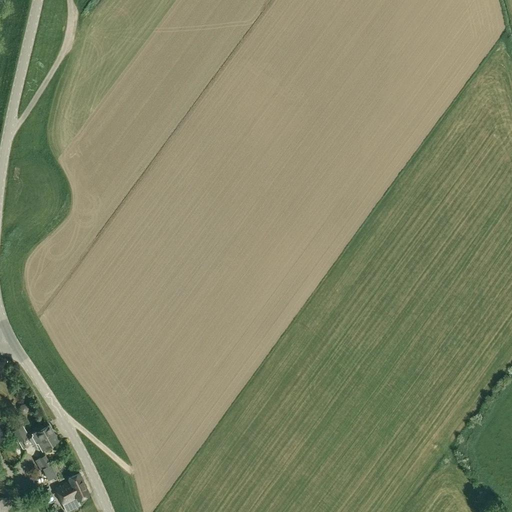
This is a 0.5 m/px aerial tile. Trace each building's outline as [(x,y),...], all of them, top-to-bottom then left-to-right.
[(43,449),(59,440),(50,425),(37,432),(36,430),(30,434),(35,443),(38,441),(43,449)] [(14,431),(19,440),(28,435),(23,426),(14,431)] [(46,455),(38,459),(43,469),(51,465),(46,455)] [(43,469),(48,479),(57,475),(51,465),(43,469)] [(78,500),(89,495),(80,473),(69,478),(69,480),(55,486),(63,505),(77,499),(78,500)] [(0,511),(6,511),(8,499),(0,497),(0,511)]
